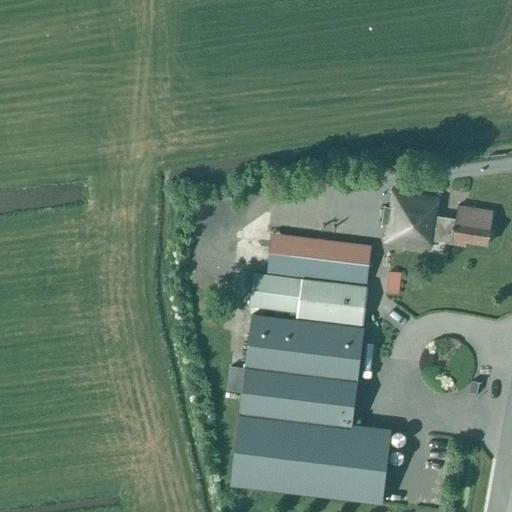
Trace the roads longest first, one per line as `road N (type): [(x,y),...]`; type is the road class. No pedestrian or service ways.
road 1 (unclassified): [(511,166),(351,187),(324,211)]
road 2 (unclassified): [(472,329),(425,327),(406,352),(412,392),(451,406)]
